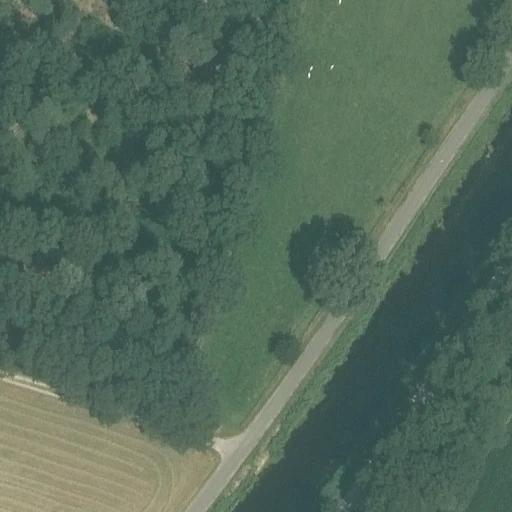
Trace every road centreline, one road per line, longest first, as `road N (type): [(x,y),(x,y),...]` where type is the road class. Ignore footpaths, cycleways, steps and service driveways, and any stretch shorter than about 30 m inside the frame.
road 1 (unclassified): [(194,511),(511,56)]
road 2 (track): [(338,511),(511,256)]
road 3 (track): [(240,450),(0,376)]
